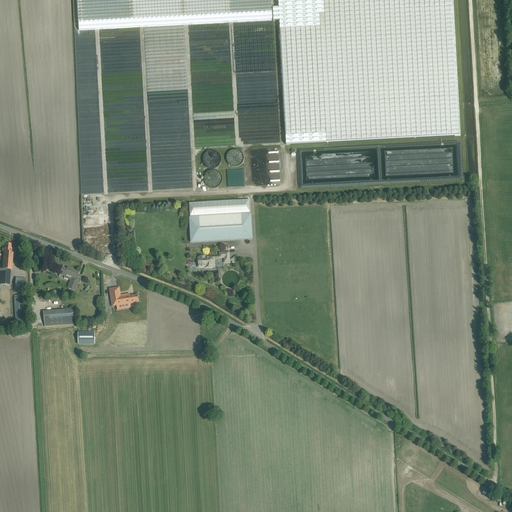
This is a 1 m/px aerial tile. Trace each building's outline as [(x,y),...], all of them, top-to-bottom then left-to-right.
[(77,0),(79,30),(273,20),(273,21),(280,21),(279,8),(273,8),(272,0),(77,0)] [(278,0),(279,8),(280,21),(286,145),(460,135),(452,0),(278,0)] [(229,165),(243,164),(243,151),(229,151),(229,165)] [(220,161),(220,159),(219,158),(218,156),(217,155),(216,153),(214,153),(212,152),(211,152),(210,152),(208,153),(206,153),(204,155),(203,156),(202,158),(202,159),(202,161),(202,163),(202,165),(203,166),(204,168),(206,169),(207,170),(209,170),(210,170),(212,170),(214,170),(216,169),(217,168),(218,166),(219,165),(220,163),(220,161)] [(222,180),(222,179),(222,177),(221,176),(220,174),(219,173),(217,172),(215,171),(214,171),(212,171),(210,172),(208,172),(207,173),(206,175),(204,176),(204,178),(204,180),(204,182),(204,183),(205,185),(206,186),(207,188),(209,189),(211,189),(212,189),(214,189),(216,189),(218,188),(219,187),(220,186),(221,184),(222,182),(222,180)] [(190,204),(191,238),(191,243),(252,239),(249,200),(190,204)] [(11,245),(4,244),(2,269),(10,270),(12,270),(13,253),(11,253),(12,248),(11,248),(11,245)] [(229,252),(219,253),(220,258),(224,258),(224,262),(230,262),(229,252)] [(199,258),(198,258),(198,267),(206,267),(206,268),(213,268),(213,266),(214,266),(214,258),(206,259),(206,257),(199,257),(199,258)] [(68,269),(63,267),(60,275),(65,277),(66,275),(73,277),(72,280),(75,282),(79,272),(68,268),(68,269)] [(2,269),(0,268),(0,284),(9,286),(10,270),(2,269)] [(25,289),(25,279),(16,278),(15,288),(25,289)] [(75,291),(79,283),(75,282),(72,280),(71,280),(68,288),(75,291)] [(119,288),(110,289),(113,306),(139,302),(138,295),(130,296),(130,294),(120,296),(119,288)] [(16,327),(24,327),(23,297),(14,297),(16,327)] [(45,327),(75,325),(73,309),(44,312),(45,327)] [(118,324),(128,322),(126,310),(116,312),(118,324)] [(110,330),(111,334),(103,336),(104,343),(132,339),(130,327),(110,330)] [(95,344),(96,332),(79,331),(78,343),(95,344)]
